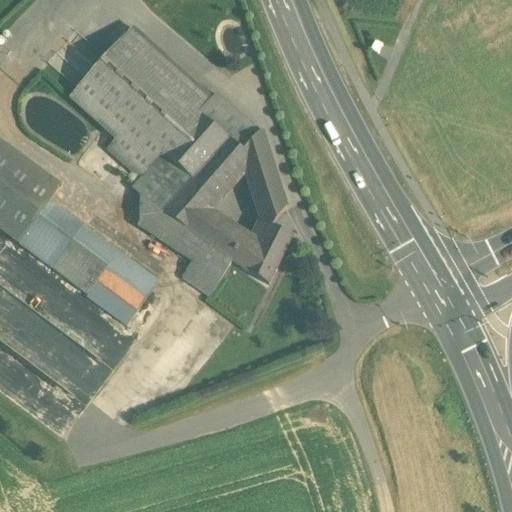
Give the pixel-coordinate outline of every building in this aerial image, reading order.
[(134,32),(72,101),(118,142),(109,152),(140,180),(164,154),(175,141),(211,102),(134,32)] [(375,44),(371,51),(378,55),(382,48),(375,44)] [(211,102),(175,141),(204,170),(217,182),(227,190),(246,166),(242,154),(260,135),(216,96),(211,102)] [(280,197),(261,135),(260,135),(242,154),(246,166),(259,204),(260,204),(280,197)] [(204,170),(175,141),(164,154),(194,181),(218,201),(227,190),(217,182),(204,170)] [(61,188),(0,143),(0,232),(18,246),(61,188)] [(194,181),(164,154),(140,180),(131,190),(153,208),(139,226),(194,262),(222,280),(232,263),(233,263),(247,241),(208,215),(218,201),(194,181)] [(280,197),(260,204),(270,229),(271,227),(273,228),(285,211),(280,197)] [(48,212),(21,248),(88,297),(114,261),(48,212)] [(260,250),(247,241),(233,263),(269,287),(293,238),(273,228),(271,227),(270,229),(260,250)] [(114,261),(88,297),(119,320),(121,317),(129,323),(154,290),(114,261)] [(222,280),(194,262),(183,278),(212,297),(222,280)] [(0,360),(6,346),(16,347),(0,339),(0,324),(10,325),(14,314),(26,319),(27,300),(12,294),(14,276),(9,288),(0,284),(0,360)]
